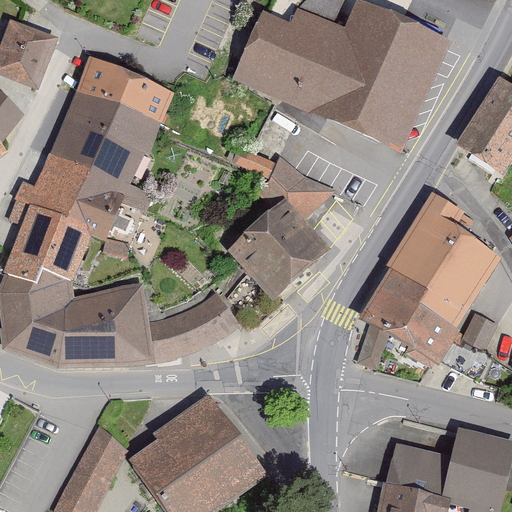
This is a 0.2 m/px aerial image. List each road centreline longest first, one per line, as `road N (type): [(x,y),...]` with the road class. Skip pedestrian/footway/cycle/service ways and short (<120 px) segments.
road 1 (residential): [(0,183),(76,34),(161,59),(196,0)]
road 2 (secondary): [(431,153),(335,328)]
road 3 (tertiary): [(324,381),(511,422)]
road 4 (unclassified): [(260,377),(94,383)]
road 5 (secondary): [(509,30),(431,153)]
road 6 (residential): [(37,511),(94,383)]
road 7 (residential): [(431,153),(511,259)]
road 8 (secondary): [(324,381),(325,511)]
